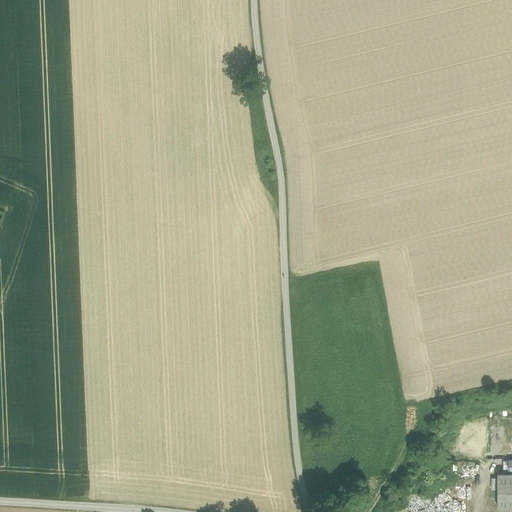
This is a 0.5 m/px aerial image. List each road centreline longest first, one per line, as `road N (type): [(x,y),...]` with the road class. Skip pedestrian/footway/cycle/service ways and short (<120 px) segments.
road 1 (unclassified): [(254,0),(281,195),(293,434),(308,511)]
road 2 (unclassified): [(176,511),(0,499)]
